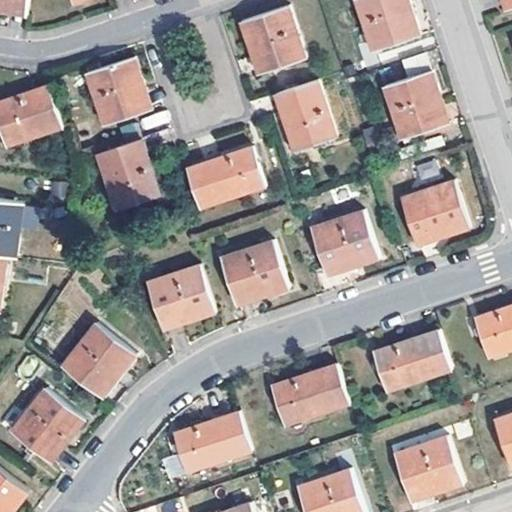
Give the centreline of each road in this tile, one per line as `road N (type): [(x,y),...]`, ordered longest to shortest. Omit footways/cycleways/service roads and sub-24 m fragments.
road 1 (residential): [(73,501),(145,411),(198,367),(511,258)]
road 2 (residential): [(151,17),(181,105),(200,116),(227,107),(232,88),(203,0)]
road 3 (residential): [(511,180),(452,0)]
road 4 (residential): [(0,48),(49,49),(151,17)]
